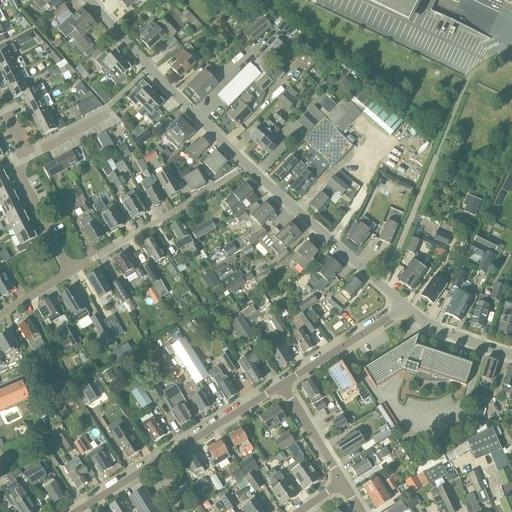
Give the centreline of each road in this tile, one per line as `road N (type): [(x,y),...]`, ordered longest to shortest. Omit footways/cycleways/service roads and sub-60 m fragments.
road 1 (residential): [(76,511),(281,384)]
road 2 (residential): [(247,167),(87,0)]
road 3 (residential): [(405,307),(247,167)]
road 4 (unknown): [(344,345),(379,398),(423,416),(463,400),(480,346)]
road 5 (residential): [(247,167),(69,273)]
road 6 (residential): [(281,384),(405,307)]
road 7 (residential): [(69,273),(20,176),(27,157)]
